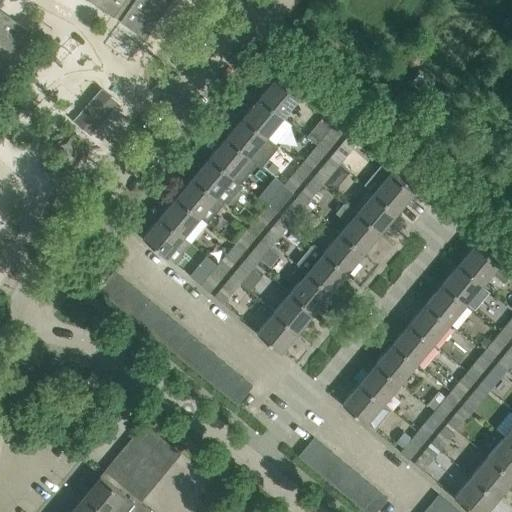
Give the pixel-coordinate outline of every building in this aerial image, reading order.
[(0,0),(0,73),(10,59),(8,58),(28,30),(0,10),(0,0),(90,0),(113,15),(115,11),(123,16),(120,20),(144,37),(169,0),(0,0)] [(283,116),(300,96),(275,76),(259,96),(283,116)] [(92,109),(79,124),(90,133),(117,103),(101,89),(88,105),(92,109)] [(266,136),(283,116),(259,96),(242,116),(266,136)] [(250,157),(266,136),(242,116),(225,136),(250,157)] [(340,135),(331,128),(317,145),(325,152),(340,135)] [(209,157),(233,177),(241,183),(257,163),(250,157),(225,136),(209,157)] [(330,156),(339,164),(353,147),(344,139),(330,156)] [(300,165),(309,172),(323,155),(314,148),(300,165)] [(216,197),(233,177),(209,157),(192,177),(216,197)] [(314,176),(322,183),(333,192),(347,175),(328,159),(314,176)] [(283,185),(292,192),(307,175),(298,168),(283,185)] [(397,212),(414,191),(390,171),(373,191),(397,212)] [(175,197),(199,217),(208,224),(224,204),(216,197),(192,177),(175,197)] [(297,196),(306,203),(320,186),(311,179),(297,196)] [(267,205),(276,212),(290,195),(281,187),(267,205)] [(381,232),(397,212),(373,191),(356,211),(381,232)] [(183,237),(199,217),(175,197),(158,217),(183,237)] [(295,199),(280,216),(289,223),(294,228),(309,211),(304,206),(295,199)] [(381,232),(356,211),(356,212),(344,201),(335,212),(347,223),(340,232),(364,252),(381,232)] [(250,225),(259,232),(273,215),(264,207),(250,225)] [(190,243),(183,237),(158,217),(142,237),(166,257),(176,245),(184,251),(190,243)] [(264,236),(273,243),(287,226),(278,219),(264,236)] [(233,245),(242,252),(257,235),(248,227),(233,245)] [(347,272),(364,252),(340,232),(323,252),(347,272)] [(261,239),(247,256),(256,263),(270,246),(261,239)] [(347,272),(323,252),(313,243),(296,263),(299,265),(330,292),(347,272)] [(503,282),(511,273),(475,243),(459,263),(483,283),(492,273),(503,282)] [(217,264),(226,272),(240,255),(231,247),(217,264)] [(230,276),(239,283),(254,266),(245,259),(230,276)] [(466,303),(483,283),(459,263),(442,283),(466,303)] [(314,312),(330,292),(299,265),(291,274),(299,280),(289,292),(314,312)] [(223,275),(214,268),(200,285),(209,292),(223,275)] [(107,297),(123,278),(113,271),(98,289),(107,297)] [(117,305),(132,286),(123,278),(107,297),(117,305)] [(237,287),(228,279),(214,296),(222,304),(237,287)] [(449,323),(466,303),(442,283),(425,303),(449,323)] [(126,312),(141,294),(132,286),(117,305),(126,312)] [(297,332),(314,312),(289,292),(273,312),(297,332)] [(135,320),(151,301),(141,294),(126,312),(135,320)] [(144,328),(160,309),(151,301),(135,320),(144,328)] [(433,343),(449,323),(425,303),(408,323),(433,343)] [(153,335),(169,317),(160,309),(144,328),(153,335)] [(280,352),(297,332),(273,312),(256,332),(280,352)] [(511,316),(500,332),(508,339),(511,334),(511,316)] [(163,343),(178,324),(169,317),(153,335),(163,343)] [(416,363),(433,343),(408,323),(392,343),(416,363)] [(172,351),(187,332),(178,324),(163,343),(172,351)] [(181,358),(197,340),(187,332),(172,351),(181,358)] [(483,351),(492,359),(506,342),(497,334),(483,351)] [(190,366),(206,347),(197,340),(181,358),(190,366)] [(399,383),(416,363),(392,343),(375,363),(399,383)] [(496,363),(505,370),(511,362),(511,346),(496,363)] [(200,374),(215,355),(206,347),(190,366),(200,374)] [(466,371),(475,379),(489,362),(481,354),(466,371)] [(209,381),(224,363),(215,355),(200,374),(209,381)] [(218,389),(234,370),(224,363),(209,381),(218,389)] [(383,403),(399,383),(375,363),(358,383),(383,403)] [(480,383),(489,390),(503,373),(494,366),(480,383)] [(227,397),(243,378),(234,370),(218,389),(227,397)] [(450,391),(459,399),(473,382),(464,374),(450,391)] [(227,397),(237,405),(252,386),(243,378),(227,397)] [(366,424),(383,403),(358,383),(341,403),(366,424)] [(463,403),(472,410),(486,393),(478,386),(463,403)] [(433,411),(442,419),(456,402),(447,394),(433,411)] [(447,423),(455,430),(470,413),(461,406),(447,423)] [(416,431),(425,439),(440,422),(430,414),(416,431)] [(153,446),(161,437),(143,423),(136,432),(153,446)] [(511,443),(511,425),(503,436),(511,443)] [(430,443),(439,450),(453,433),(444,426),(430,443)] [(403,431),(395,442),(403,448),(400,452),(409,459),(423,442),(414,435),(412,438),(403,431)] [(145,457),(153,446),(136,432),(127,442),(145,457)] [(511,477),(511,443),(503,436),(487,456),(511,477)] [(173,463),(180,453),(161,437),(153,446),(173,463)] [(308,464),(323,445),(313,437),(298,456),(308,464)] [(137,466),(145,457),(127,442),(120,452),(137,466)] [(317,471),(332,453),(323,445),(308,464),(317,471)] [(164,473),(173,463),(153,446),(145,457),(164,473)] [(436,454),(427,446),(413,463),(422,471),(436,454)] [(129,476),(137,466),(120,452),(111,462),(129,476)] [(326,479),(341,460),(332,453),(317,471),(326,479)] [(497,499),(511,480),(511,477),(487,456),(470,476),(497,499)] [(157,482),(164,473),(145,457),(137,466),(157,482)] [(335,486),(350,468),(341,460),(326,479),(335,486)] [(122,485),(129,476),(111,462),(104,470),(122,485)] [(148,492),(157,482),(137,466),(129,476),(148,492)] [(344,494),(360,476),(350,468),(335,486),(344,494)] [(83,495),(102,511),(126,511),(134,503),(100,475),(83,495)] [(141,501),(148,492),(129,476),(122,485),(141,501)] [(353,502),(369,483),(360,476),(344,494),(353,502)] [(472,511),(485,511),(497,499),(470,476),(453,496),(472,511)] [(362,509),(378,491),(369,483),(353,502),(362,509)] [(362,509),(365,511),(376,511),(387,499),(378,491),(362,509)] [(440,511),(454,511),(457,510),(438,494),(430,503),(440,511)] [(102,511),(83,495),(69,511),(102,511)] [(440,511),(430,503),(423,511),(440,511)]
